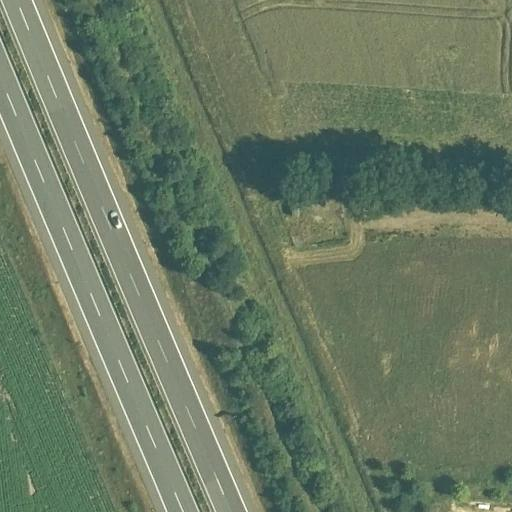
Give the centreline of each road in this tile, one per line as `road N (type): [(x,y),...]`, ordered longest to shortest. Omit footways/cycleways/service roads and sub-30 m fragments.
road 1 (motorway): [(231,511),(16,0)]
road 2 (motorway): [(0,75),(181,511)]
